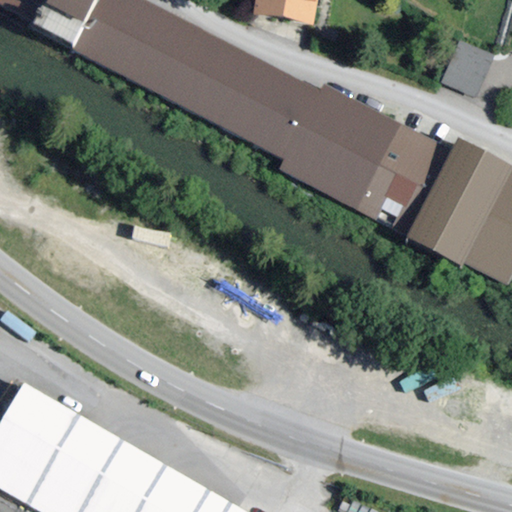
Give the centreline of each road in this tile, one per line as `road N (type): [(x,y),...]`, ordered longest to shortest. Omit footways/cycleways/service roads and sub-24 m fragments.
road 1 (secondary): [(0,269),(77,330),(210,405),(330,452),(511,507)]
road 2 (residential): [(511,146),(171,0)]
